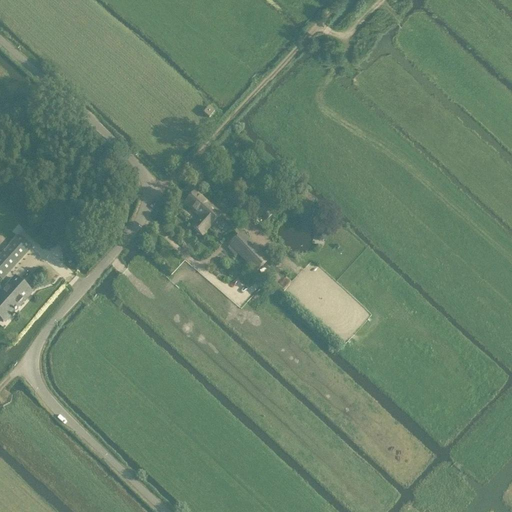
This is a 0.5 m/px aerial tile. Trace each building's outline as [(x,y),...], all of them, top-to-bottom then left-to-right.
[(209,120),(209,119),(215,113),(209,108),(203,115),(209,120)] [(235,185),(222,199),(229,205),(242,191),(247,185),(241,179),(235,185)] [(197,194),(186,206),(201,220),(193,229),(202,237),(210,228),(211,228),(221,217),(197,194)] [(268,224),(278,214),(267,202),(257,212),(268,224)] [(243,235),(229,247),(230,248),(255,276),(266,265),(268,263),(243,235)] [(0,256),(0,278),(1,280),(27,250),(30,248),(18,237),(0,256)] [(7,288),(0,295),(0,320),(4,324),(8,319),(14,312),(16,313),(17,312),(16,310),(18,309),(19,310),(25,304),(24,303),(32,294),(17,280),(8,289),(7,288)]
